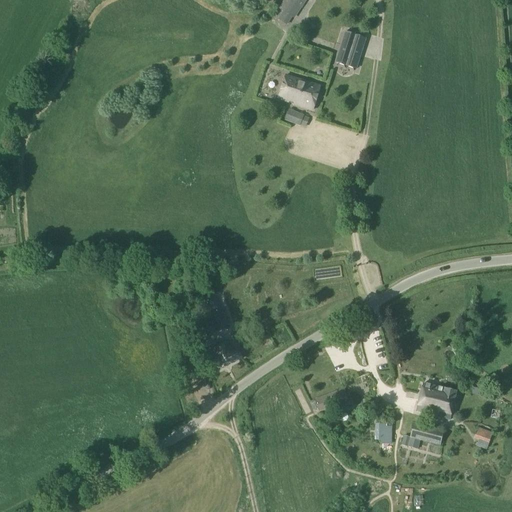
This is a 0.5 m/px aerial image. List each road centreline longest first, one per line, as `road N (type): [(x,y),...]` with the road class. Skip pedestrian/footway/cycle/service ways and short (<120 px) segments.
road 1 (unclassified): [(29,511),(165,443),(396,289),(458,266),(511,260)]
road 2 (track): [(207,413),(171,287),(160,277),(105,266),(0,268)]
